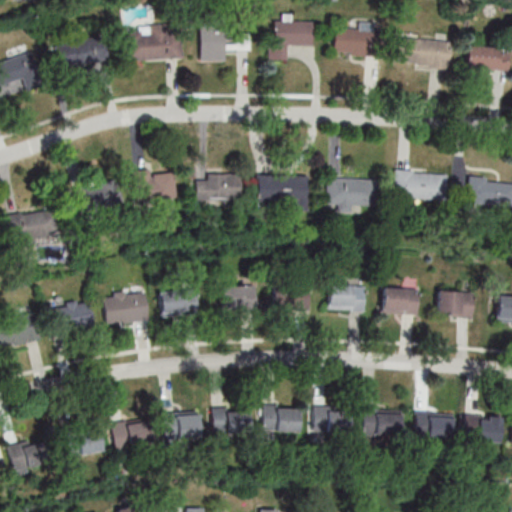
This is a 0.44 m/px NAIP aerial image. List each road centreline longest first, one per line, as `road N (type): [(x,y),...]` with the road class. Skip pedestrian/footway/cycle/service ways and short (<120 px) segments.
road 1 (residential): [(511,126),(349,116),(141,117),(82,127),(0,156)]
road 2 (residential): [(0,401),(144,367),(228,361),(511,370)]
